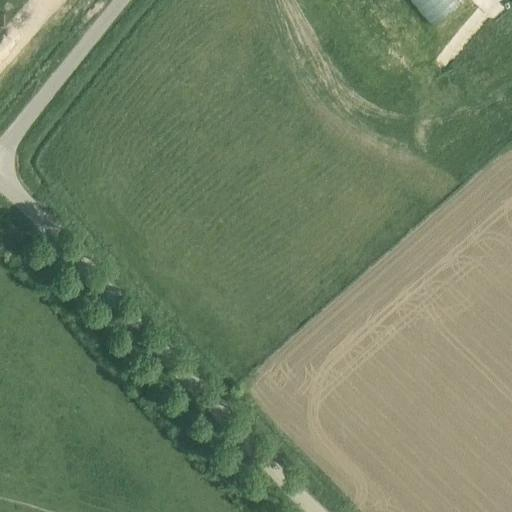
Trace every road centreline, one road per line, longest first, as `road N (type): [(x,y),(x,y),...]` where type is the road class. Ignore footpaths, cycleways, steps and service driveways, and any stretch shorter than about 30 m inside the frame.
road 1 (unclassified): [(312,511),(0,182)]
road 2 (unclassified): [(0,153),(119,0)]
